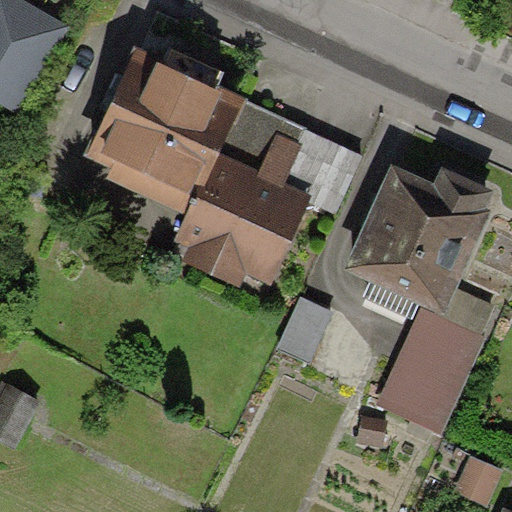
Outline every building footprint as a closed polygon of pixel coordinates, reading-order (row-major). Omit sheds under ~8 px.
[(0,0),(0,97),(19,109),(68,24),(24,0),(0,0)] [(193,195),(237,96),(218,88),(226,70),(172,46),(162,68),(138,57),(95,152),(193,195)] [(283,186),(309,128),(237,96),(193,195),(176,235),(275,279),(310,198),(283,186)] [(365,155),(309,128),(283,186),(310,198),(340,211),(365,155)] [(444,193),(399,172),(355,267),(442,306),(495,191),(453,172),(444,193)] [(487,340),(429,314),(388,405),(446,431),(487,340)]
